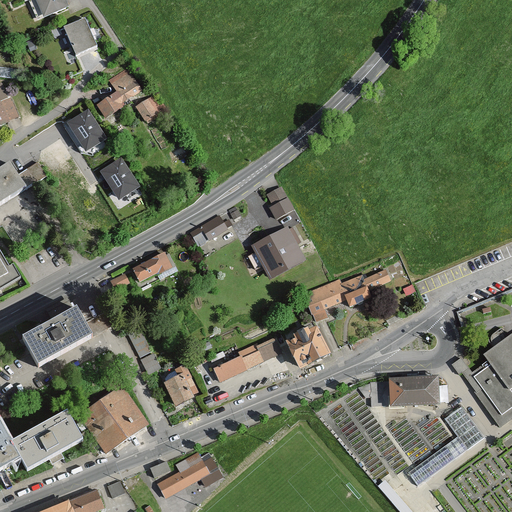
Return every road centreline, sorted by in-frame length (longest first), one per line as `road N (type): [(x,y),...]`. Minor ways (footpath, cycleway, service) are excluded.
road 1 (secondary): [(0,320),(274,161),(365,78),(424,0)]
road 2 (residential): [(432,312),(308,385),(0,511)]
